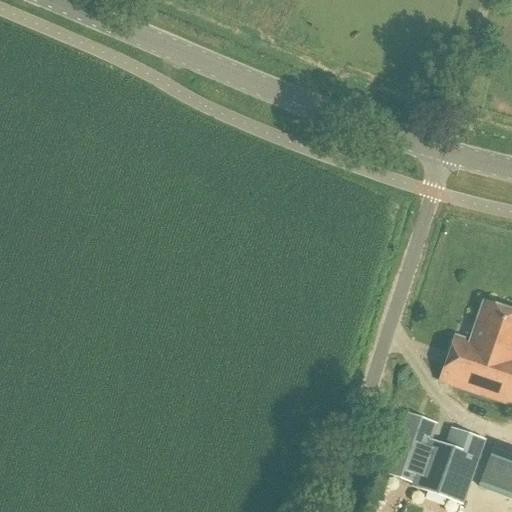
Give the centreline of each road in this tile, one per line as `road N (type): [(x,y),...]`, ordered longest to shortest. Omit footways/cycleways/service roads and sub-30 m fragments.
road 1 (secondary): [(444,154),(333,118),(44,0)]
road 2 (unclassified): [(333,511),(444,154)]
